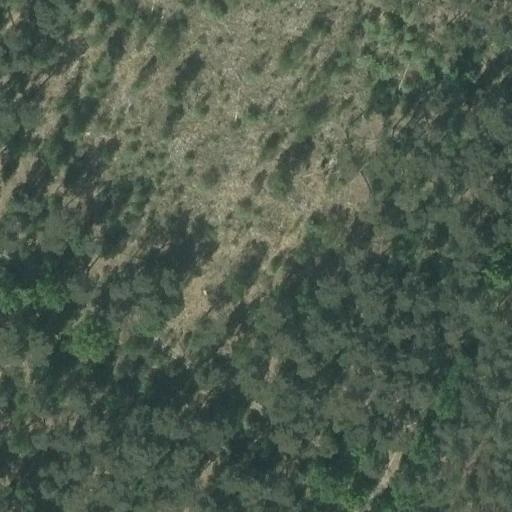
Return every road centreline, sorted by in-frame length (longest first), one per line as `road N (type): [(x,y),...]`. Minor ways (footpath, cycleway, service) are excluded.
road 1 (track): [(0,252),(434,511)]
road 2 (track): [(359,511),(511,257)]
